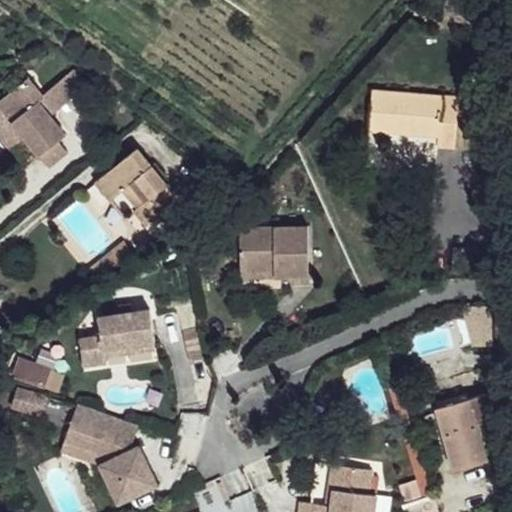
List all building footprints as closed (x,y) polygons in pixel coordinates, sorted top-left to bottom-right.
[(73,69),(64,77),(76,93),(81,99),(94,89),(73,69)] [(38,156),(57,140),(62,135),(47,116),(35,101),(41,96),(41,95),(25,76),(0,96),(0,108),(22,136),(38,156)] [(64,77),(41,95),(41,96),(35,101),(47,116),(76,93),(64,77)] [(459,101),(374,94),(369,132),(436,140),(435,147),(454,149),(459,101)] [(0,125),(14,142),(22,136),(0,108),(0,125)] [(66,150),(57,140),(38,156),(45,166),(66,150)] [(134,207),(133,209),(147,228),(166,213),(180,229),(206,215),(180,182),(171,190),(139,146),(95,180),(109,199),(120,188),(134,207)] [(123,217),(133,209),(134,207),(120,188),(109,199),(123,217)] [(295,274),(313,274),(312,224),(244,224),(244,267),(279,267),(279,274),(295,274)] [(127,238),(90,268),(96,278),(137,255),(127,238)] [(121,310),(134,309),(133,301),(121,302),(121,310)] [(102,324),(109,343),(156,338),(151,306),(134,309),(121,310),(101,312),(102,324)] [(486,306),(474,307),(474,328),(487,329),(486,306)] [(108,358),(107,353),(105,343),(103,332),(84,334),(87,360),(108,358)] [(109,343),(113,352),(156,346),(156,338),(109,343)] [(107,353),(113,352),(109,343),(105,343),(107,353)] [(47,408),(55,389),(24,377),(17,397),(47,408)] [(487,395),(447,407),(453,431),(443,433),(453,470),(489,460),(481,432),(480,426),(494,421),(487,395)] [(139,425),(138,420),(82,400),(68,438),(97,450),(105,464),(123,500),(153,484),(147,447),(146,444),(138,446),(134,440),(139,425)] [(447,407),(437,410),(443,433),(453,431),(447,407)] [(97,450),(68,438),(63,448),(105,464),(97,450)] [(147,447),(153,484),(162,480),(147,447)] [(336,506),(328,504),(304,499),(301,511),(377,511),(380,496),(369,495),(374,471),(336,464),(331,491),(339,492),(336,506)] [(331,491),(328,504),(336,506),(339,492),(331,491)] [(438,511),(434,496),(404,504),(406,511),(438,511)]
